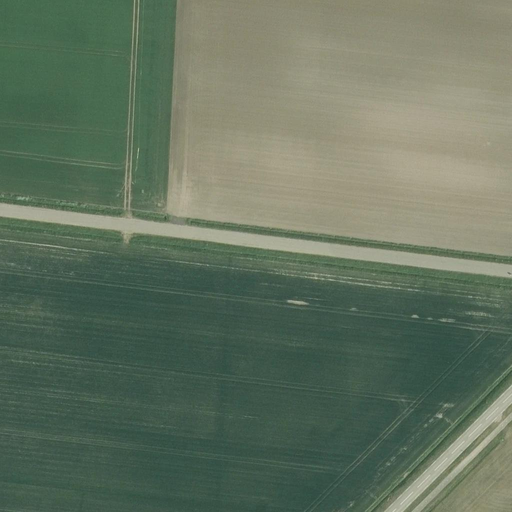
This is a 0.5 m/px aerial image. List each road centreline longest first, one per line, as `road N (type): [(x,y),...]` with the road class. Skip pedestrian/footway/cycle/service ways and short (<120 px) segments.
road 1 (unclassified): [(511,271),(0,211)]
road 2 (tertiary): [(398,511),(511,398)]
